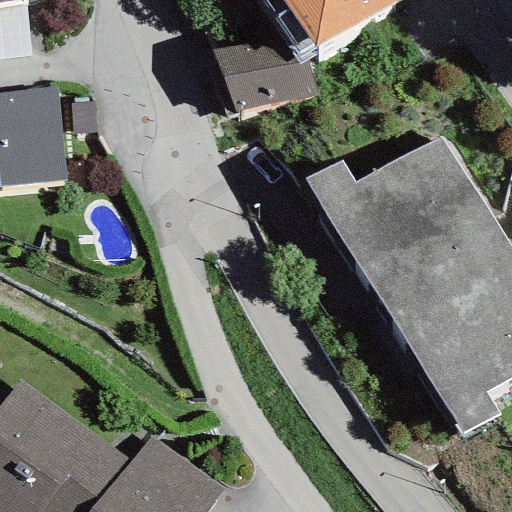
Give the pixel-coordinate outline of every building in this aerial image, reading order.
[(29,0),(0,0),(0,25),(33,20),(29,0)] [(239,0),(313,100),(408,31),(384,0),(239,0)] [(0,111),(0,216),(65,210),(55,106),(0,111)] [(341,179),(300,205),(461,458),(498,435),(483,411),(511,392),(511,260),(438,143),(352,197),(341,179)] [(132,472),(20,393),(0,421),(0,511),(216,511),(226,500),(150,447),(132,472)]
